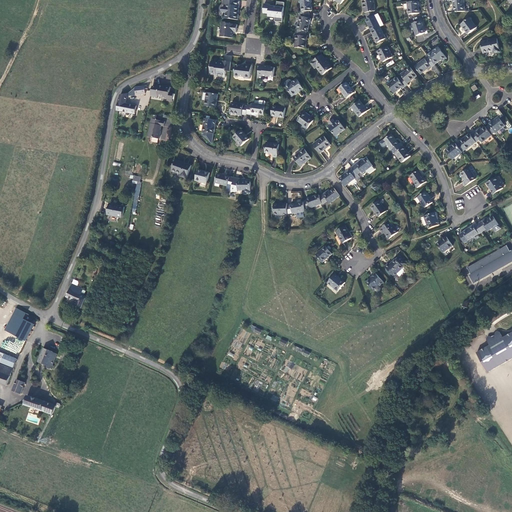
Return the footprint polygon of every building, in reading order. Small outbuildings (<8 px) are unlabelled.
[(223,18),(223,19),(238,21),(238,20),(239,15),(238,15),(239,12),(240,7),(241,2),(230,1),(230,2),(227,2),(227,0),(225,0),(223,0),(223,5),(225,5),(225,8),(224,8),(223,9),(222,12),(223,13),(224,13),(223,18)] [(309,12),(313,11),(311,0),(301,0),(303,12),(309,12)] [(368,19),(375,16),(374,12),(376,11),(374,0),(373,0),(364,0),(364,1),(363,2),(365,14),(367,13),(368,19)] [(452,0),(454,13),(465,12),(463,0),(452,0)] [(272,5),(265,5),(264,14),(271,14),(270,16),(277,17),(276,22),(284,23),(286,3),(278,2),(278,7),(272,6),(272,5)] [(420,14),(418,2),(407,3),(409,15),(420,14)] [(303,12),(301,12),(302,17),(300,16),(297,30),(299,30),(306,32),(308,33),(311,19),(310,19),(309,12),(303,12)] [(384,26),(379,14),(375,16),(368,19),(367,20),(372,32),(381,27),(384,26)] [(477,28),(470,18),(461,25),(468,35),(477,28)] [(425,34),(421,21),(412,24),(417,37),(425,34)] [(230,23),(222,22),(221,37),(233,39),(233,34),(233,33),(237,33),(238,25),(230,24),(230,23)] [(386,39),(381,27),(372,32),(378,43),(386,39)] [(305,37),(306,32),(299,30),(298,36),(296,36),(296,48),(306,49),(307,37),(305,37)] [(497,39),(481,42),(484,54),(494,52),(494,54),(500,52),(497,39)] [(393,57),(388,46),(378,51),(383,62),(393,57)] [(439,48),(428,56),(430,58),(435,65),(441,60),(442,62),(447,58),(439,48)] [(332,68),(322,55),(311,63),(316,69),(317,68),(323,75),(332,68)] [(415,67),(421,75),(430,67),(432,68),(435,65),(430,58),(426,61),(425,59),(415,67)] [(231,72),(232,62),(224,61),(224,62),(222,62),(222,63),(219,63),(212,62),(210,74),(215,75),(215,76),(226,78),(227,71),(231,72)] [(250,79),(252,65),(245,64),(245,66),(243,66),(242,67),(236,66),(235,76),(236,77),(239,78),(240,77),(244,77),(245,79),(250,79)] [(264,66),(260,66),(258,78),(263,78),(264,75),(274,77),(276,67),(269,66),(264,65),(264,66)] [(417,76),(410,68),(401,75),(403,78),(399,80),(404,86),(405,87),(408,84),(408,83),(417,76)] [(399,80),(397,77),(388,85),(395,94),(404,86),(399,80)] [(292,83),(286,87),(292,96),(304,89),(297,79),(292,83)] [(354,92),(347,83),(339,89),(347,99),(354,92)] [(159,84),(158,89),(159,90),(158,94),(164,95),(165,97),(168,98),(167,100),(172,102),(175,94),(171,93),(172,87),(168,86),(159,84)] [(136,88),(137,95),(147,94),(146,89),(149,89),(148,86),(136,88)] [(218,94),(207,93),(205,107),(216,108),(218,94)] [(118,106),(118,111),(136,114),(137,106),(126,104),(128,95),(121,96),(118,106)] [(360,101),(352,107),(360,117),(370,109),(368,105),(365,107),(360,101)] [(247,114),(248,106),(244,105),(244,104),(232,102),(230,114),(242,116),(242,115),(247,115),(247,114)] [(253,106),(248,105),(248,106),(247,114),(259,116),(259,114),(264,115),(265,106),(253,104),(253,106)] [(286,108),(273,106),(272,116),(285,118),(286,108)] [(304,112),(298,120),(308,128),(314,121),(308,117),(309,115),(304,112)] [(486,128),(492,136),(495,133),(496,134),(505,126),(499,118),(489,125),(490,126),(486,128)] [(165,122),(152,119),(148,137),(159,139),(161,132),(161,131),(162,126),(164,127),(165,122)] [(216,120),(205,119),(203,132),(214,134),(216,120)] [(329,123),(330,125),(332,126),(329,128),(336,137),(345,129),(339,121),(336,123),(333,120),(329,123)] [(477,142),(477,143),(480,141),(483,143),(492,136),(486,128),(485,127),(480,130),(479,130),(471,135),(477,142)] [(249,139),(242,130),(233,138),(241,146),(249,139)] [(397,152),(404,147),(401,144),(399,145),(391,134),(384,140),(392,150),(391,151),(393,155),(395,153),(397,152)] [(466,150),(477,142),(471,135),(470,134),(460,142),(457,145),(462,152),(466,150)] [(325,137),(314,145),(320,153),(331,145),(325,137)] [(280,145),(267,143),(265,153),(273,154),(272,157),(278,158),(280,145)] [(453,160),(462,152),(457,145),(456,144),(446,151),(453,160)] [(397,152),(395,153),(403,163),(412,157),(404,147),(397,152)] [(305,149),(294,158),(301,167),(312,158),(305,149)] [(360,162),(352,167),(358,174),(361,172),(363,174),(367,171),(369,174),(375,169),(372,166),(373,165),(368,158),(361,163),(360,162)] [(192,166),(176,160),(172,171),(182,174),(181,176),(188,178),(192,166)] [(350,171),(340,179),(345,186),(356,178),(357,180),(361,178),(358,174),(352,167),(349,170),(350,171)] [(476,179),(469,169),(461,173),(465,180),(462,182),(465,186),(476,179)] [(210,173),(198,170),(196,181),(208,183),(210,173)] [(419,171),(410,177),(418,188),(427,182),(419,171)] [(229,186),(233,187),(233,186),(235,178),(230,177),(217,174),(215,183),(228,186),(229,186)] [(496,177),(487,183),(494,194),(503,188),(496,177)] [(233,187),(231,192),(238,192),(238,190),(243,190),(251,190),(251,181),(243,181),(243,179),(239,179),(235,178),(233,186),(233,187)] [(141,182),(133,181),(133,183),(137,184),(135,196),(139,196),(141,185),(140,185),(141,182)] [(330,204),(340,196),(335,188),(329,193),(327,192),(321,197),(323,204),(323,205),(328,201),(330,204)] [(291,199),(300,199),(301,191),(291,191),(291,199)] [(425,192),(418,197),(425,208),(433,203),(425,192)] [(304,201),(306,209),(310,207),(310,208),(323,204),(321,197),(320,194),(307,199),(307,200),(304,201)] [(293,214),(306,211),(306,209),(304,201),(291,204),(291,205),(288,205),(288,214),(293,213),(293,214)] [(379,201),(372,207),(380,217),(387,211),(379,201)] [(274,215),(288,214),(288,205),(288,203),(274,204),(274,215)] [(118,216),(123,217),(125,207),(114,205),(114,206),(110,206),(108,215),(118,217),(118,216)] [(435,212),(424,216),(429,229),(439,225),(435,212)] [(478,225),(483,232),(486,230),(488,232),(493,228),(495,232),(501,228),(498,224),(493,216),(489,219),(488,218),(478,225)] [(390,221),(380,229),(383,234),(385,233),(390,239),(399,232),(390,221)] [(480,235),(483,232),(478,225),(475,227),(474,226),(463,233),(468,241),(479,234),(480,235)] [(346,227),(336,232),(343,244),(353,239),(346,227)] [(447,237),(437,244),(443,253),(453,246),(447,237)] [(470,274),(475,283),(476,284),(478,283),(479,283),(480,282),(481,281),(483,280),(485,279),(488,277),(489,276),(491,276),(493,274),(497,272),(500,270),(501,269),(503,268),(506,267),(508,265),(510,264),(511,264),(511,263),(511,250),(511,251),(511,252),(511,251),(507,245),(506,246),(507,246),(501,249),(500,247),(497,248),(498,250),(475,264),(474,264),(468,267),(467,267),(472,274),(471,275),(470,274)] [(326,247),(316,255),(323,263),(332,254),(326,247)] [(405,261),(400,256),(396,259),(390,265),(389,263),(385,267),(394,277),(396,274),(399,277),(403,273),(405,273),(407,272),(406,270),(402,265),(405,261)] [(346,283),(335,274),(328,283),(339,292),(346,283)] [(376,274),(366,283),(374,291),(384,282),(376,274)] [(72,284),(67,296),(79,301),(82,293),(83,289),(72,284)] [(86,295),(82,293),(79,301),(77,305),(81,307),(86,295)] [(27,313),(17,308),(6,330),(27,340),(35,324),(24,318),(27,313)] [(252,325),(250,330),(260,334),(262,330),(252,325)] [(488,373),(511,358),(511,333),(503,338),(501,335),(499,333),(498,332),(495,333),(495,335),(491,337),(489,337),(487,338),(487,340),(490,345),(476,353),(488,373)] [(53,365),(57,353),(44,348),(40,362),(48,365),(47,367),(51,369),(51,368),(53,368),(54,365),(53,365)] [(18,359),(0,352),(0,363),(1,362),(14,367),(18,359)] [(13,370),(0,365),(0,383),(8,386),(13,370)] [(25,383),(17,380),(13,391),(21,394),(25,383)] [(25,405),(53,415),(56,406),(28,396),(25,405)]
